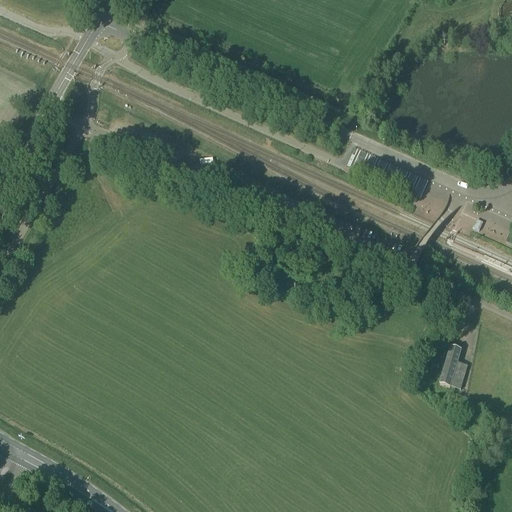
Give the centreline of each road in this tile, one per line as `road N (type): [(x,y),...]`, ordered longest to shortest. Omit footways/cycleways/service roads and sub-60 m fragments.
road 1 (unclassified): [(511,316),(47,107)]
road 2 (residential): [(489,194),(470,193),(98,21)]
